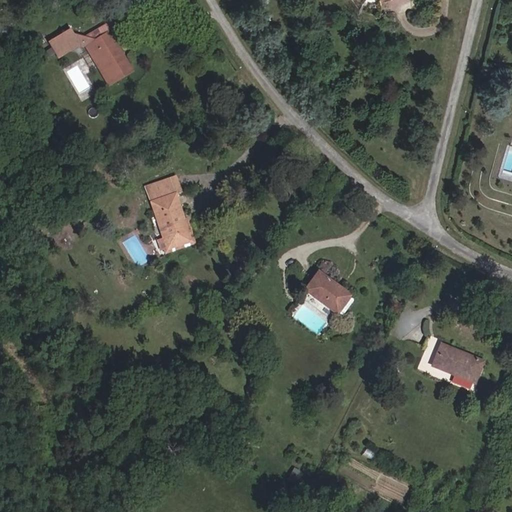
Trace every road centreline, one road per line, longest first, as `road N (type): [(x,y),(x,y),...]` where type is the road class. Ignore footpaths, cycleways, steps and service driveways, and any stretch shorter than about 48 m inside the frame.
road 1 (residential): [(430,231),(339,161),(264,80),(212,0)]
road 2 (residential): [(484,0),(430,231)]
